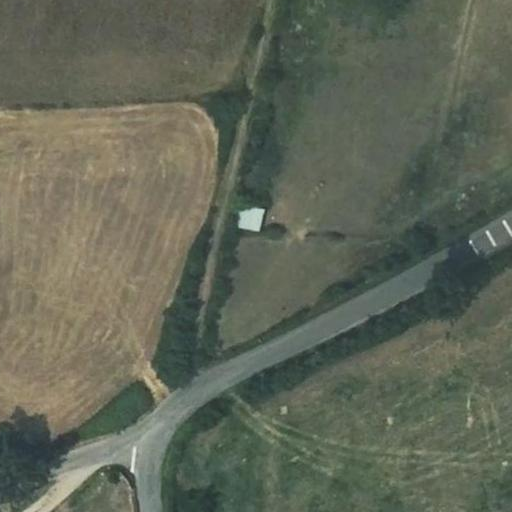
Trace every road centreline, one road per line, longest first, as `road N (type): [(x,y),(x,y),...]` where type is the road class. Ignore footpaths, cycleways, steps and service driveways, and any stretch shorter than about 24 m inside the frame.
road 1 (unclassified): [(154,437),(211,380),(433,271),(511,223)]
road 2 (unclassified): [(0,488),(154,437)]
